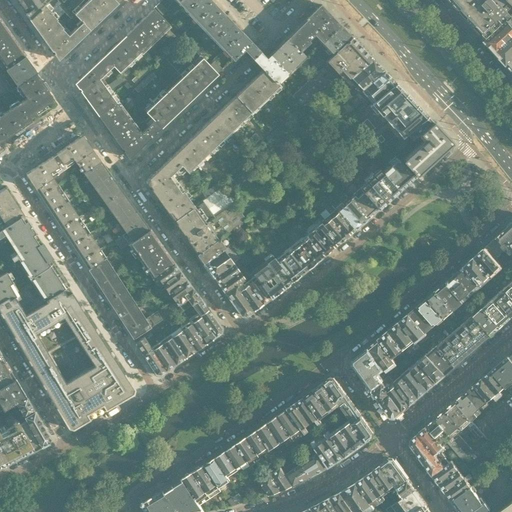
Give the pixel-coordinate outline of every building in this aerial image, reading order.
[(46,3),(48,0),(14,0),(25,14),(29,19),(46,3)] [(103,16),(87,0),(84,0),(79,5),(97,23),(103,16)] [(118,2),(115,0),(87,0),(103,16),(118,3),(118,2)] [(200,0),(181,0),(178,4),(187,13),(200,0)] [(215,3),(211,0),(200,0),(187,13),(195,22),(215,3)] [(506,12),(511,6),(511,4),(507,0),(454,0),(454,1),(459,6),(469,16),(466,18),(467,19),(474,26),(474,27),(476,26),(482,33),(481,34),(485,39),(486,39),(507,19),(510,16),(506,12)] [(167,10),(159,2),(154,7),(162,15),(167,10)] [(70,33),(63,26),(64,25),(58,18),(64,13),(59,7),(53,12),(51,10),(52,9),(46,3),(29,19),(51,51),(70,33)] [(72,17),(60,3),(58,6),(59,7),(64,13),(70,19),(72,17)] [(223,12),(215,3),(195,22),(204,31),(223,12)] [(312,33),(331,14),(321,4),(286,37),(306,57),(306,56),(300,50),(310,41),(308,40),(313,35),(312,33)] [(60,58),(97,23),(79,5),(72,12),(80,20),(75,25),(77,26),(70,33),(51,51),(58,60),(60,58)] [(156,40),(170,26),(153,8),(139,21),(156,40)] [(232,22),(223,12),(204,31),(213,40),(232,22)] [(320,42),(339,24),(331,14),(312,33),(313,35),(320,42)] [(495,52),(511,36),(511,24),(507,19),(486,39),(485,40),(495,52)] [(141,53),(156,40),(139,21),(124,35),(141,53)] [(241,31),(232,22),(213,40),(221,49),(241,31)] [(3,23),(0,24),(0,37),(8,31),(3,23)] [(328,54),(349,34),(339,24),(320,42),(326,48),(324,50),(328,54)] [(8,31),(0,37),(0,48),(14,39),(8,31)] [(251,41),(241,31),(221,49),(231,60),(244,48),(251,56),(259,64),(266,57),(258,49),(251,41)] [(124,35),(104,54),(112,64),(118,70),(121,73),(141,53),(124,35)] [(346,80),(348,79),(372,59),(351,36),(327,59),(325,61),(325,63),(330,69),(333,70),(334,69),(344,80),(345,80),(346,80)] [(511,36),(495,52),(507,64),(511,59),(511,36)] [(286,37),(279,45),(298,64),(306,57),(286,37)] [(0,60),(19,47),(14,39),(0,48),(0,60)] [(279,45),(270,53),(289,73),(298,64),(279,45)] [(5,70),(25,55),(19,47),(0,60),(0,62),(2,65),(0,66),(3,71),(5,69),(5,70)] [(173,52),(185,64),(189,60),(178,48),(173,52)] [(259,64),(263,69),(278,84),(289,73),(270,53),(266,57),(259,64)] [(104,54),(76,81),(74,83),(79,89),(99,75),(102,73),(104,74),(106,72),(105,70),(111,65),(117,71),(118,70),(112,64),(104,54)] [(25,55),(5,70),(17,86),(18,86),(36,73),(37,72),(25,55)] [(217,73),(207,63),(200,55),(193,62),(210,80),(217,73)] [(181,68),(170,56),(166,59),(177,71),(181,68)] [(222,69),(212,59),(207,63),(217,73),(222,69)] [(358,92),(384,71),(373,59),(372,59),(348,79),(353,85),(347,92),(352,97),(358,92)] [(210,80),(193,62),(171,82),(188,101),(210,80)] [(146,66),(131,80),(135,84),(150,70),(146,66)] [(254,113),(280,87),(278,84),(263,69),(236,94),(254,113)] [(338,85),(328,75),(328,74),(324,77),(318,71),(292,96),(306,111),(338,85)] [(373,103),(396,83),(395,82),(395,83),(389,76),(384,71),(358,92),(364,100),(368,97),(373,103)] [(138,92),(155,76),(151,72),(134,89),(138,92)] [(54,99),(48,91),(49,90),(50,88),(45,81),(43,81),(42,82),(36,73),(18,86),(26,98),(36,111),(54,99)] [(11,89),(1,75),(0,75),(0,96),(0,97),(11,89)] [(110,90),(106,85),(99,75),(79,89),(97,114),(117,100),(111,92),(110,90)] [(120,76),(106,85),(110,90),(123,80),(120,76)] [(124,85),(130,92),(133,90),(130,87),(130,86),(127,82),(124,85)] [(167,121),(188,101),(171,82),(150,103),(167,121)] [(427,116),(417,106),(396,83),(373,103),(372,103),(392,126),(402,137),(406,133),(427,116)] [(236,94),(222,107),(240,126),(254,113),(236,94)] [(26,98),(0,115),(0,129),(6,138),(14,133),(15,134),(16,134),(24,129),(24,128),(23,126),(31,121),(29,116),(36,111),(26,98)] [(134,125),(125,112),(117,100),(97,114),(114,139),(134,125)] [(167,121),(150,103),(144,109),(151,116),(161,127),(167,121)] [(212,152),(240,126),(222,107),(194,134),(212,152)] [(286,128),(298,118),(295,113),(282,124),(286,128)] [(145,142),(161,127),(151,116),(145,121),(144,120),(140,123),(138,121),(134,125),(140,133),(138,135),(145,142)] [(427,116),(406,133),(412,140),(420,133),(419,133),(432,122),(427,116)] [(434,124),(432,122),(419,133),(420,133),(425,139),(402,160),(415,175),(416,174),(417,175),(453,142),(435,123),(434,124)] [(145,142),(138,135),(140,133),(134,125),(114,139),(127,156),(128,158),(130,156),(145,142)] [(268,143),(281,132),(277,128),(265,138),(268,143)] [(261,139),(255,132),(251,136),(256,142),(261,139)] [(212,152),(194,134),(173,154),(186,167),(191,173),(212,152)] [(82,135),(59,151),(56,154),(58,156),(56,158),(64,170),(75,162),(84,173),(101,161),(100,161),(101,161),(92,148),(89,145),(82,135)] [(252,155),(261,148),(265,145),(262,140),(249,151),(252,155)] [(172,175),(178,169),(181,172),(186,167),(173,154),(147,179),(145,181),(150,189),(172,174),(172,175)] [(105,258),(79,217),(53,177),(64,170),(56,158),(54,159),(52,156),(25,174),(72,245),(80,257),(88,269),(105,258)] [(382,171),(398,190),(413,177),(397,158),(382,171)] [(149,228),(101,161),(84,173),(83,174),(126,232),(114,240),(120,249),(149,228)] [(398,190),(382,171),(379,168),(373,174),(371,172),(363,179),(364,181),(358,187),(362,192),(362,193),(376,209),(398,190)] [(183,190),(180,185),(172,175),(172,174),(150,189),(162,205),(183,190)] [(185,237),(233,203),(219,182),(202,194),(206,198),(192,207),(173,221),(185,237)] [(0,230),(24,215),(23,214),(18,206),(6,186),(0,189),(0,230)] [(192,207),(189,203),(191,201),(183,190),(162,205),(173,221),(192,207)] [(376,209),(362,193),(356,197),(354,194),(349,199),(366,218),(376,209)] [(366,218),(349,199),(342,205),(359,224),(366,218)] [(220,235),(226,231),(244,218),(233,203),(185,237),(197,253),(218,238),(218,237),(220,235)] [(359,224),(342,205),(335,211),(336,211),(352,230),(359,224)] [(352,230),(336,211),(321,224),(337,243),(352,230)] [(24,215),(0,230),(0,240),(9,235),(19,251),(11,257),(13,260),(18,257),(20,261),(22,260),(46,296),(49,293),(51,296),(68,286),(55,267),(49,258),(50,258),(45,251),(47,250),(42,242),(41,242),(36,234),(24,215)] [(494,259),(505,249),(511,243),(511,242),(511,221),(496,237),(495,238),(484,247),(494,259)] [(337,243),(321,224),(306,237),(322,255),(337,243)] [(107,233),(102,226),(94,231),(99,238),(107,233)] [(129,252),(131,255),(156,238),(150,229),(129,244),(133,249),(129,252)] [(112,240),(108,233),(103,237),(107,243),(112,240)] [(322,255),(306,237),(304,234),(289,247),(291,249),(307,268),(322,255)] [(203,262),(223,248),(227,245),(220,235),(218,237),(218,238),(197,253),(203,262)] [(140,260),(161,245),(156,238),(131,255),(133,258),(137,256),(140,260)] [(234,262),(242,257),(231,242),(227,245),(223,248),(203,262),(213,277),(234,262)] [(161,245),(140,260),(144,265),(140,268),(142,271),(167,253),(161,245)] [(291,249),(289,247),(274,259),(291,280),(307,268),(291,249)] [(500,265),(494,259),(484,247),(475,256),(492,276),(497,271),(495,269),(500,265)] [(167,253),(142,271),(144,274),(148,271),(152,277),(155,274),(173,262),(167,253)] [(291,280),(274,259),(270,253),(264,258),(267,262),(280,280),(284,286),(291,280)] [(135,263),(130,256),(125,260),(130,266),(135,263)] [(475,256),(464,265),(479,283),(486,277),(488,279),(492,276),(475,256)] [(145,318),(105,258),(88,269),(133,339),(162,319),(156,311),(145,318)] [(173,262),(155,274),(161,282),(179,270),(173,262)] [(234,262),(213,277),(219,284),(239,270),(234,262)] [(280,280),(267,262),(253,272),(259,280),(270,296),(284,286),(280,280)] [(464,265),(455,273),(470,291),(475,286),(477,289),(481,285),(479,283),(464,265)] [(163,294),(185,279),(179,270),(161,282),(162,283),(157,286),(163,294)] [(239,270),(219,284),(224,292),(235,284),(240,281),(245,277),(239,270)] [(0,275),(0,301),(8,296),(9,299),(14,296),(15,295),(9,284),(13,282),(12,282),(11,279),(8,273),(7,272),(0,275)] [(253,272),(248,275),(250,278),(246,281),(261,303),(270,296),(259,280),(253,272)] [(455,273),(447,280),(464,300),(467,297),(465,295),(470,291),(455,273)] [(176,298),(192,287),(185,279),(163,294),(165,298),(170,295),(174,300),(176,298)] [(447,280),(437,289),(453,307),(454,309),(464,300),(447,280)] [(511,280),(503,288),(511,298),(511,280)] [(246,281),(242,283),(240,281),(235,284),(253,309),(261,303),(246,281)] [(30,283),(19,289),(21,293),(32,287),(30,283)] [(253,309),(235,284),(224,292),(241,315),(245,315),(253,309)] [(82,309),(84,308),(81,304),(80,305),(71,292),(68,286),(51,296),(49,293),(46,296),(47,298),(23,312),(17,300),(14,296),(9,299),(8,296),(0,301),(0,315),(1,317),(2,316),(14,336),(12,337),(15,341),(16,340),(28,360),(26,360),(29,365),(30,364),(42,383),(40,384),(43,388),(44,388),(56,407),(54,408),(57,412),(58,411),(68,428),(72,429),(133,393),(134,389),(112,355),(113,355),(111,350),(110,351),(97,332),(98,331),(96,327),(95,328),(82,309)] [(192,287),(176,298),(179,302),(176,304),(180,310),(182,309),(191,303),(199,297),(192,287)] [(511,315),(511,298),(503,288),(492,297),(510,317),(511,315)] [(453,307),(437,289),(428,297),(444,315),(445,317),(449,313),(448,312),(453,307)] [(199,297),(191,303),(199,314),(200,313),(207,308),(199,297)] [(444,315),(428,297),(420,304),(436,323),(444,315)] [(510,317),(492,297),(483,305),(500,326),(510,317)] [(215,336),(200,313),(199,314),(191,303),(182,309),(185,313),(192,322),(206,343),(215,336)] [(412,308),(412,310),(411,311),(426,330),(436,323),(420,304),(417,306),(415,306),(412,308)] [(500,326),(483,305),(474,312),(491,333),(500,326)] [(221,328),(207,308),(200,313),(215,336),(221,332),(221,328)] [(411,311),(401,319),(416,338),(426,330),(411,311)] [(192,322),(185,313),(179,318),(184,324),(179,327),(181,329),(195,350),(206,343),(192,322)] [(473,315),(464,323),(481,342),(490,334),(473,315)] [(401,319),(391,328),(405,347),(416,338),(401,319)] [(481,342),(464,323),(455,330),(472,350),(481,342)] [(405,347),(391,328),(380,337),(394,356),(405,347)] [(195,350),(181,329),(171,335),(185,357),(195,350)] [(472,350),(455,330),(447,338),(464,357),(472,350)] [(185,357),(171,335),(162,342),(176,363),(185,357)] [(135,342),(143,354),(151,349),(143,336),(135,342)] [(394,356),(380,337),(368,347),(385,369),(387,372),(397,364),(392,358),(394,356)] [(464,357),(447,338),(438,345),(437,346),(454,365),(464,357)] [(176,363),(162,342),(151,349),(166,370),(176,363)] [(438,345),(437,344),(435,346),(436,348),(429,354),(446,373),(454,365),(437,346),(438,345)] [(385,369),(368,347),(353,359),(352,363),(371,389),(382,381),(384,379),(379,373),(385,369)] [(166,370),(151,349),(143,354),(155,374),(160,374),(166,370)] [(0,387),(15,379),(0,352),(0,387)] [(446,373),(429,354),(428,353),(420,360),(437,380),(446,373)] [(511,358),(509,355),(500,362),(511,376),(511,358)] [(437,380),(420,360),(411,368),(428,388),(437,380)] [(511,376),(500,362),(491,370),(504,386),(505,386),(506,388),(511,382),(511,376)] [(428,388),(411,368),(402,375),(419,396),(428,388)] [(491,370),(483,377),(499,397),(502,394),(499,391),(505,386),(504,386),(491,370)] [(410,404),(396,384),(395,382),(394,382),(389,375),(384,379),(382,381),(386,385),(391,393),(403,410),(410,404)] [(419,396),(402,375),(395,382),(396,384),(410,404),(419,396)] [(330,377),(322,383),(336,402),(346,395),(334,377),(330,377)] [(483,377),(473,385),(487,401),(493,396),(496,400),(499,397),(483,377)] [(26,396),(15,379),(0,387),(0,410),(3,410),(9,406),(26,396)] [(391,393),(386,385),(382,381),(371,389),(380,401),(391,393)] [(322,383),(313,390),(328,410),(337,403),(336,402),(322,383)] [(473,385),(464,393),(478,409),(487,401),(473,385)] [(313,390),(303,397),(318,417),(328,410),(313,390)] [(391,393),(380,401),(391,416),(395,417),(403,410),(391,393)] [(464,393),(455,401),(471,421),(481,412),(478,409),(464,393)] [(354,406),(346,395),(336,402),(337,403),(344,413),(354,406)] [(26,396),(9,406),(11,409),(17,405),(23,416),(34,410),(26,396)] [(303,397),(295,403),(310,423),(315,420),(318,425),(322,423),(318,417),(303,397)] [(455,401),(446,409),(460,425),(464,421),(466,424),(479,439),(484,435),(471,421),(455,401)] [(295,403),(287,408),(305,434),(308,432),(305,427),(310,423),(295,403)] [(362,417),(354,406),(344,413),(351,422),(352,424),(362,417)] [(275,416),(290,437),(292,440),(296,437),(298,440),(305,434),(287,408),(275,416)] [(446,409),(436,417),(452,436),(468,454),(473,449),(458,431),(455,428),(460,425),(446,409)] [(50,438),(34,410),(23,416),(26,422),(40,446),(48,442),(50,438)] [(275,416),(266,423),(280,443),(282,446),(287,443),(285,440),(290,437),(275,416)] [(373,432),(362,417),(352,424),(365,442),(373,436),(373,432)] [(468,454),(452,436),(436,417),(427,425),(441,441),(445,438),(447,440),(463,458),(468,454)] [(32,450),(17,421),(16,418),(12,420),(14,425),(6,429),(21,456),(32,450)] [(40,446),(26,422),(22,424),(19,420),(17,421),(32,450),(40,446)] [(365,442),(352,424),(351,422),(341,429),(355,449),(365,442)] [(256,430),(270,451),(272,453),(276,451),(274,447),(280,443),(266,423),(256,430)] [(427,425),(418,433),(434,452),(443,444),(441,441),(427,425)] [(21,456),(6,429),(0,431),(0,444),(9,462),(21,456)] [(355,449),(341,429),(331,436),(345,456),(355,449)] [(256,430),(246,437),(259,457),(270,451),(256,430)] [(345,456),(331,436),(328,431),(324,434),(326,436),(321,440),(337,461),(345,456)] [(418,433),(411,439),(410,443),(432,473),(449,461),(439,450),(436,454),(434,452),(418,433)] [(246,437),(236,443),(250,463),(259,457),(246,437)] [(337,461),(321,440),(316,443),(315,441),(312,443),(318,453),(328,467),(337,461)] [(236,443),(225,450),(238,471),(250,463),(236,443)] [(0,466),(9,462),(0,444),(0,466)] [(225,450),(214,457),(228,478),(238,471),(225,450)] [(328,467),(318,453),(301,464),(310,476),(320,471),(328,467)] [(214,457),(203,464),(219,488),(223,485),(221,482),(228,478),(214,457)] [(388,458),(380,465),(397,489),(403,497),(414,489),(393,459),(388,458)] [(438,482),(458,467),(452,459),(449,461),(432,473),(438,482)] [(293,463),(282,470),(284,473),(295,466),(293,463)] [(203,464),(193,470),(208,494),(214,490),(216,494),(221,491),(219,488),(203,464)] [(301,464),(285,474),(292,485),(300,482),(305,479),(310,476),(301,464)] [(380,465),(372,471),(385,490),(389,487),(391,490),(393,492),(397,489),(380,465)] [(445,492),(465,477),(463,475),(458,467),(438,482),(445,492)] [(281,468),(270,475),(281,490),(286,488),(292,485),(285,474),(284,473),(282,470),(281,468)] [(193,470),(182,478),(197,501),(203,497),(206,501),(210,498),(208,494),(193,470)] [(372,471),(363,477),(381,501),(384,498),(381,493),(385,490),(372,471)] [(469,474),(465,477),(445,492),(451,500),(471,485),(468,480),(472,477),(469,474)] [(260,481),(269,495),(277,492),(281,490),(270,475),(260,481)] [(363,477),(355,482),(369,501),(373,499),(375,502),(376,504),(381,501),(363,477)] [(182,478),(172,484),(191,511),(200,511),(204,511),(197,501),(182,478)] [(494,495),(481,478),(477,481),(489,498),(494,495)] [(351,485),(340,491),(354,511),(359,511),(367,506),(370,511),(374,508),(372,505),(369,501),(355,482),(351,485)] [(191,511),(172,484),(163,489),(177,511),(191,511)] [(480,497),(475,491),(477,490),(473,484),(471,485),(451,500),(460,511),(486,511),(487,511),(490,509),(484,501),(483,502),(480,497)] [(177,511),(163,489),(144,501),(143,505),(147,511),(177,511)] [(412,511),(425,503),(420,496),(414,489),(403,497),(399,500),(386,509),(387,511),(412,511)] [(336,493),(329,497),(339,511),(354,511),(340,491),(336,493)] [(339,511),(329,497),(311,507),(314,511),(339,511)] [(511,511),(511,501),(497,511),(487,511),(486,511),(511,511)] [(431,511),(425,503),(412,511),(431,511)]
